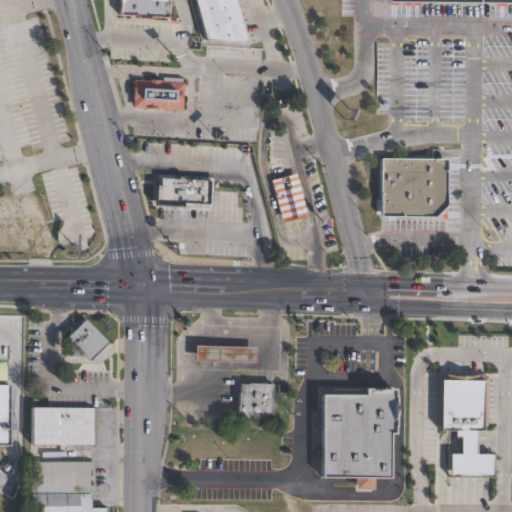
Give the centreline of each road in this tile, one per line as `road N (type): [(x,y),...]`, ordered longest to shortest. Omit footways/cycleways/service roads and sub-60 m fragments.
road 1 (residential): [(368,296),(340,166),(288,0)]
road 2 (primary): [(119,164),(75,0)]
road 3 (primary): [(141,457),(141,288)]
road 4 (primary): [(141,288),(119,164)]
road 5 (primary): [(141,288),(17,285)]
road 6 (primary): [(141,288),(261,293)]
